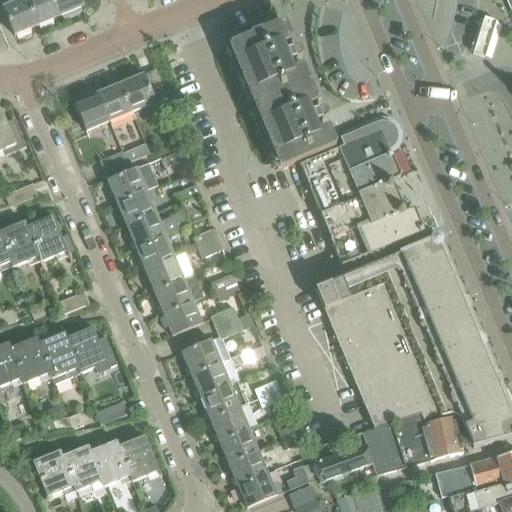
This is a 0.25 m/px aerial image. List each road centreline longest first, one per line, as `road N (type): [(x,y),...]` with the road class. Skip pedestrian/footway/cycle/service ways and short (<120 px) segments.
road 1 (residential): [(186,511),(197,497),(21,80)]
road 2 (residential): [(336,426),(227,168),(230,138),(180,13)]
road 3 (tertiary): [(410,108),(511,347)]
road 4 (tertiary): [(511,257),(440,95)]
road 5 (residential): [(21,80),(133,33)]
